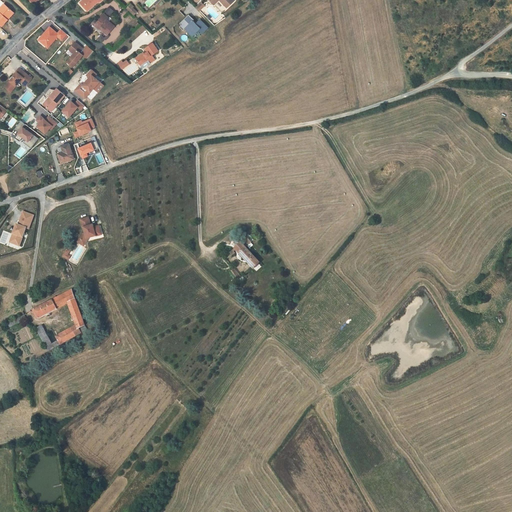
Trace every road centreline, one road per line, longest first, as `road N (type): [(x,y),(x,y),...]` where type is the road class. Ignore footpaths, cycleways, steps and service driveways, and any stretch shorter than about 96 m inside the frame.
road 1 (track): [(377,511),(345,455),(329,393),(256,312),(226,296),(175,245),(28,308),(42,190)]
road 2 (track): [(511,25),(451,74),(397,98),(305,124),(193,139)]
road 3 (unclassified): [(193,139),(0,203)]
road 4 (track): [(224,243),(211,251),(201,242),(193,139)]
road 5 (unknown): [(52,7),(114,58),(153,36)]
